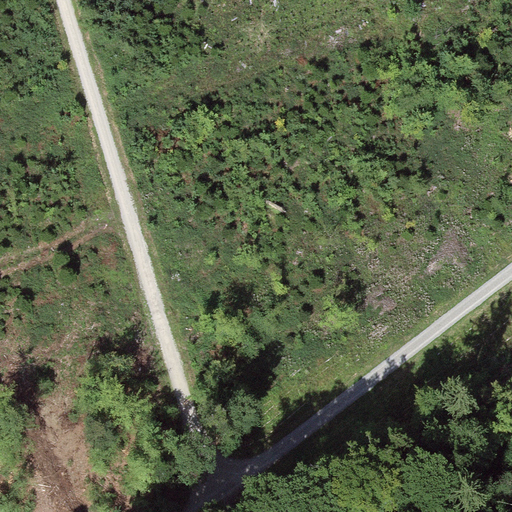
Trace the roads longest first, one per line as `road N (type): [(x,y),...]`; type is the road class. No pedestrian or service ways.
road 1 (track): [(206,511),(157,375),(59,0)]
road 2 (track): [(194,511),(511,274)]
